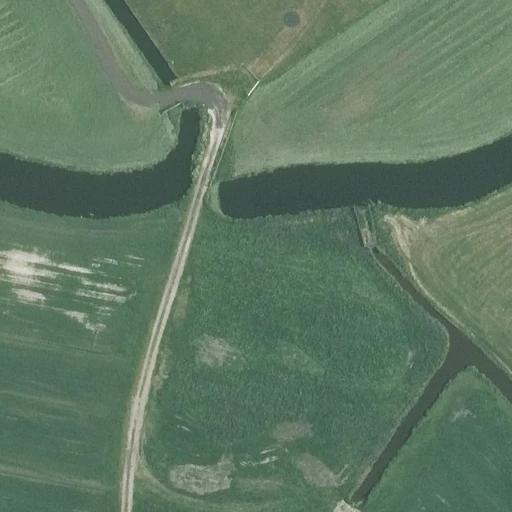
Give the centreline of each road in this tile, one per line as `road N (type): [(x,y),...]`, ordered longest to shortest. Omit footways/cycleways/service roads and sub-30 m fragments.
road 1 (track): [(124,511),(151,327),(224,104),(310,0)]
road 2 (track): [(224,104),(201,89),(145,98),(127,86),(75,0)]
